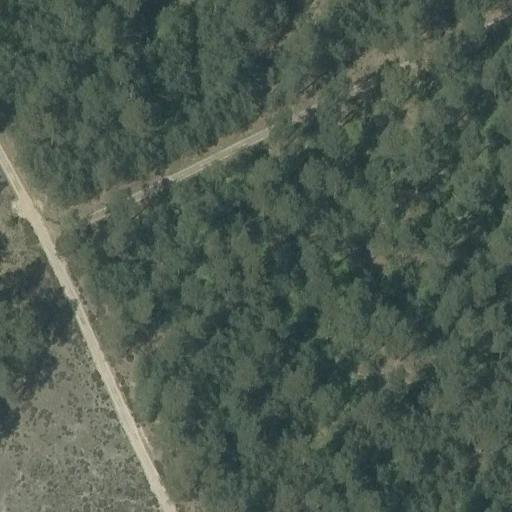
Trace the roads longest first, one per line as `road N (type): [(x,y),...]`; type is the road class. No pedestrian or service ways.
road 1 (track): [(511,16),(37,236)]
road 2 (track): [(0,158),(167,511)]
